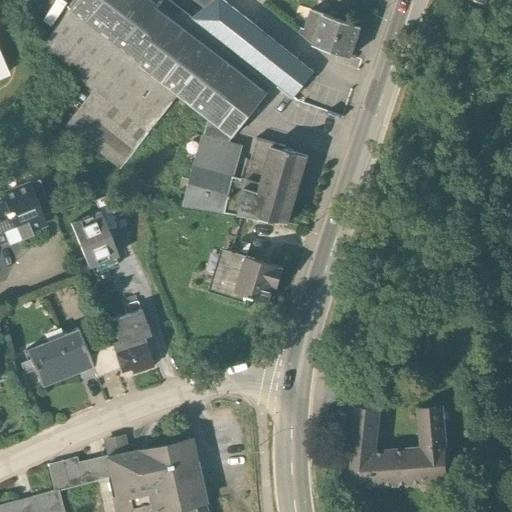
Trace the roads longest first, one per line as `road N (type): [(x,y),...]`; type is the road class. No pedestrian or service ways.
road 1 (secondary): [(411,0),(296,369)]
road 2 (unclassified): [(0,463),(62,436),(296,369)]
